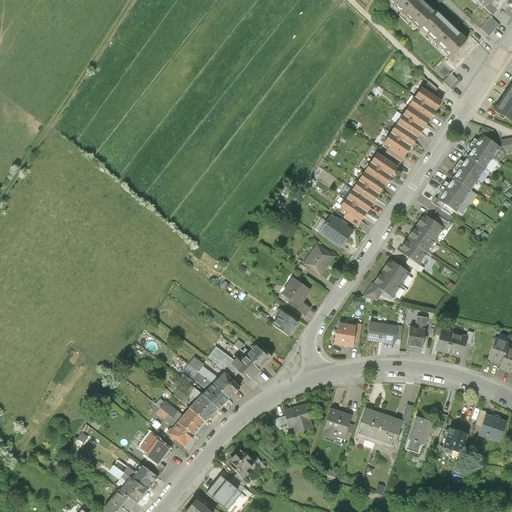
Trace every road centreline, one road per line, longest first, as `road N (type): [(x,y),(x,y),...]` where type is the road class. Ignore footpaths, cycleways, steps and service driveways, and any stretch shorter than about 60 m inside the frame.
road 1 (residential): [(310,373),(307,337),(511,40)]
road 2 (track): [(131,0),(0,201)]
road 3 (track): [(511,130),(464,112),(349,0)]
road 4 (tertiary): [(310,373),(219,434),(158,511)]
road 5 (tertiary): [(511,399),(396,366),(310,373)]
